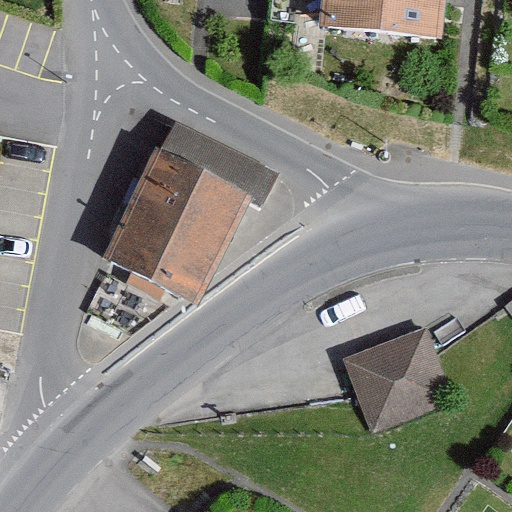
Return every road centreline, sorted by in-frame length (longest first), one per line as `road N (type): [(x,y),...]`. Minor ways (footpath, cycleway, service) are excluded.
road 1 (tertiary): [(374,228),(187,335),(58,446)]
road 2 (residential): [(91,144),(42,360),(58,446)]
road 3 (residential): [(374,228),(302,165),(142,81)]
road 4 (tertiary): [(511,223),(482,217),(374,228)]
road 5 (residential): [(93,9),(91,144)]
